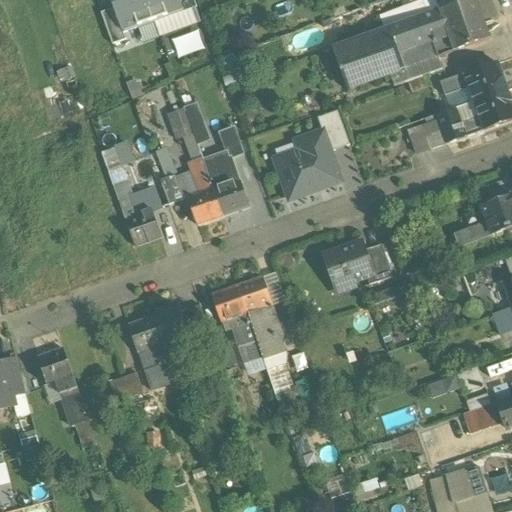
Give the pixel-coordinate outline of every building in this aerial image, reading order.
[(124,32),(154,21),(145,0),(112,0),(116,10),(124,32)] [(145,0),(154,21),(182,11),(178,0),(145,0)] [(193,0),(178,0),(182,11),(183,13),(185,12),(197,8),(193,0)] [(474,0),(441,12),(425,18),(433,40),(440,58),(491,40),(476,0),(474,0)] [(436,0),(438,4),(441,12),(474,0),(436,0)] [(438,4),(423,9),(422,6),(415,8),(419,19),(419,20),(425,18),(441,12),(438,4)] [(124,32),(116,10),(102,15),(113,46),(128,41),(124,32)] [(419,19),(334,49),(348,90),(405,70),(399,52),(433,40),(425,18),(419,20),(419,19)] [(174,48),(178,66),(204,59),(200,42),(174,48)] [(498,62),(441,83),(446,96),(470,87),(476,103),(509,92),(498,62)] [(75,68),(52,75),(66,129),(89,122),(75,68)] [(511,101),(509,92),(476,103),(486,130),(511,121),(511,101)] [(476,103),(458,110),(467,137),(486,130),(476,103)] [(197,105),(184,110),(197,146),(210,141),(197,105)] [(458,110),(439,117),(449,144),(467,137),(458,110)] [(338,113),(318,120),(323,133),(324,133),(332,153),(351,147),(338,113)] [(234,129),(220,134),(227,154),(229,153),(232,160),(243,156),(234,129)] [(323,133),(296,143),(299,152),(275,161),(290,202),(316,193),(318,189),(326,186),(330,188),(343,183),(332,153),(324,133),(323,133)] [(164,177),(177,174),(170,149),(158,152),(164,177)] [(227,154),(203,162),(212,185),(213,190),(240,180),(232,160),(229,153),(227,154)] [(203,162),(191,166),(199,189),(212,185),(203,162)] [(174,177),(161,182),(170,207),(183,202),(174,177)] [(240,180),(213,190),(223,217),(249,207),(240,180)] [(128,184),(115,189),(126,220),(139,215),(128,184)] [(213,190),(188,199),(198,226),(223,217),(213,190)] [(511,197),(482,209),(488,225),(492,236),(511,229),(511,197)] [(139,215),(126,220),(136,248),(161,239),(151,211),(139,215)] [(488,225),(455,237),(460,249),(492,236),(488,225)] [(455,237),(444,241),(449,253),(460,249),(455,237)] [(363,244),(324,258),(336,291),(367,280),(375,277),(366,252),(363,244)] [(438,244),(425,248),(434,271),(446,267),(438,244)] [(382,246),(366,252),(375,277),(367,280),(370,287),(394,279),(382,246)] [(264,279),(238,288),(248,316),(270,307),(274,306),(264,279)] [(238,288),(213,297),(223,324),(232,321),(233,325),(238,323),(236,320),(248,316),(238,288)] [(201,307),(190,311),(198,333),(209,329),(201,307)] [(270,307),(248,316),(258,344),(262,356),(269,374),(286,369),(287,354),(282,341),(284,338),(280,327),(276,324),(270,307)] [(181,309),(155,318),(164,345),(190,336),(181,309)] [(155,318),(129,327),(139,355),(155,349),(164,345),(155,318)] [(258,344),(241,350),(245,362),(262,356),(258,344)] [(164,345),(155,349),(164,373),(173,370),(169,360),(164,345)] [(63,351),(39,360),(49,387),(73,378),(63,351)] [(182,356),(169,360),(173,370),(176,380),(189,375),(182,356)] [(17,359),(1,363),(2,366),(4,365),(12,397),(26,394),(17,359)] [(2,366),(0,366),(0,411),(15,408),(12,397),(4,365),(2,366)] [(478,369),(457,376),(465,397),(485,389),(478,369)] [(125,378),(115,382),(118,390),(128,387),(125,378)] [(169,381),(154,386),(158,397),(172,392),(169,381)] [(141,400),(138,390),(130,393),(133,402),(141,400)] [(487,396),(467,403),(471,413),(491,406),(487,396)] [(511,399),(499,404),(508,431),(511,429),(511,399)] [(45,402),(30,406),(35,424),(50,420),(45,402)] [(158,446),(158,434),(149,434),(150,447),(158,446)] [(494,511),(484,467),(429,479),(436,511),(494,511)]
